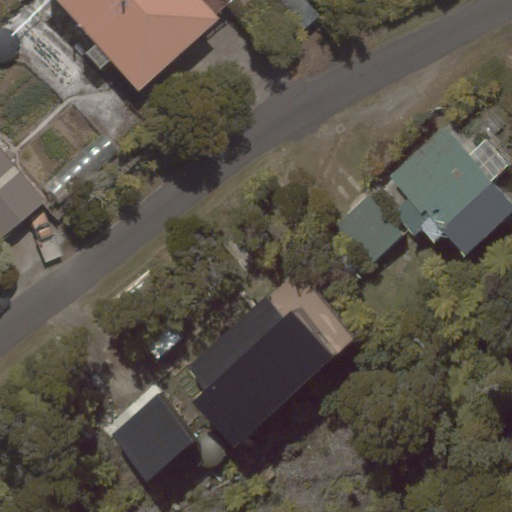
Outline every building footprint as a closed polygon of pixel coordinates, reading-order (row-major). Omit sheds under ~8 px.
[(220,20),(202,0),(59,0),(140,91),(220,20)] [(323,19),(306,0),(257,0),(256,2),(292,45),(323,19)] [(511,213),(511,202),(445,128),(391,176),(464,257),(511,213)] [(0,241),(47,201),(0,147),(0,241)] [(407,235),(375,195),(339,223),(371,264),(407,235)] [(361,339),(301,268),(185,365),(206,390),(193,400),(233,448),(361,339)] [(194,441),(158,397),(111,435),(147,479),(194,441)]
